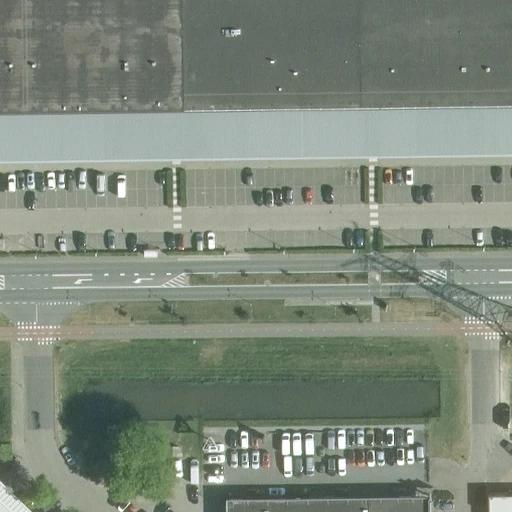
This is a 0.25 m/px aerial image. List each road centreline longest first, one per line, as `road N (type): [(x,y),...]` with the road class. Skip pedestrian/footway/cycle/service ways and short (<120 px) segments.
road 1 (tertiary): [(511,264),(35,270)]
road 2 (tertiary): [(36,297),(511,291)]
road 3 (unclassified): [(89,511),(45,462),(36,297)]
